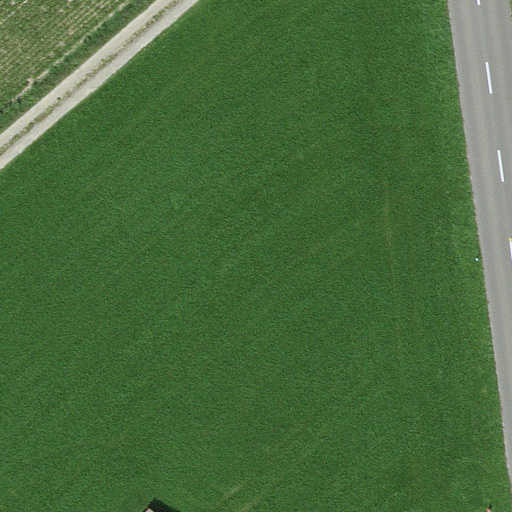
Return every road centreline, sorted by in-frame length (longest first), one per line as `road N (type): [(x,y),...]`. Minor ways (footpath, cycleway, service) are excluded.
road 1 (track): [(0,167),(194,0)]
road 2 (tertiary): [(482,0),(511,228)]
